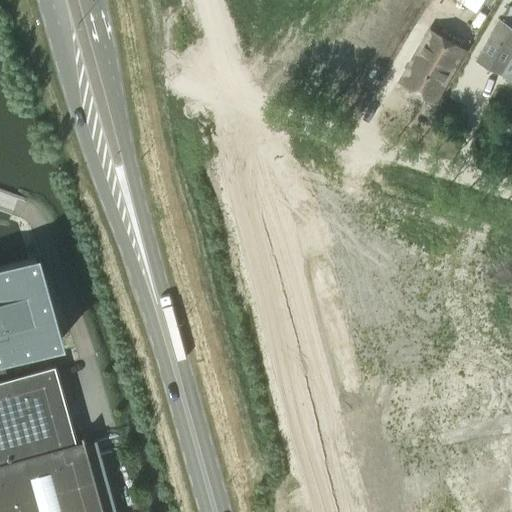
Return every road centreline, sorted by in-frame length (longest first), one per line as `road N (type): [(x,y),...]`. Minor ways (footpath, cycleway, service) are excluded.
road 1 (unclassified): [(197,0),(330,511)]
road 2 (primary): [(211,511),(137,251)]
road 3 (primary): [(49,0),(79,125),(137,251)]
road 4 (primary): [(137,251),(91,0)]
